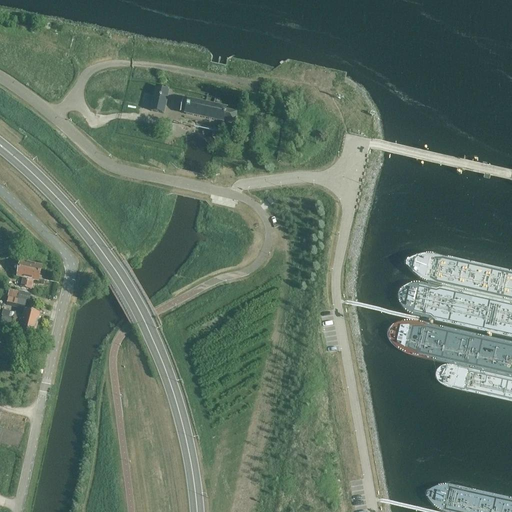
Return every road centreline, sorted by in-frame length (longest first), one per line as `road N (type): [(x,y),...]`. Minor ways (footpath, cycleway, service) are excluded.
road 1 (primary): [(197,511),(171,386),(129,293),(70,212),(0,145)]
road 2 (unclassified): [(0,76),(121,170),(233,195),(246,184),(287,179),(351,182)]
road 3 (tertiary): [(18,511),(71,267),(0,189)]
road 4 (unclassified): [(351,182),(335,296),(372,511)]
road 5 (track): [(253,84),(276,78),(323,93),(357,142)]
